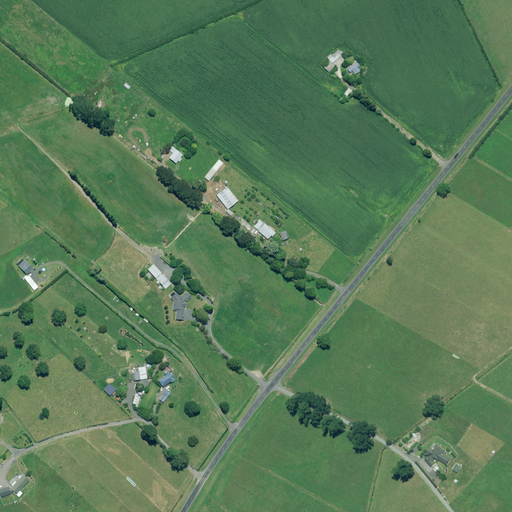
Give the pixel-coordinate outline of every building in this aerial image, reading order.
[(344,54),(339,50),(333,56),(331,54),(327,58),(330,60),(323,66),(329,72),(336,66),(334,64),(338,59),(344,54)] [(361,66),(357,61),(350,67),(350,68),(348,69),(350,73),(353,72),(355,75),(360,71),(358,68),(361,66)] [(183,155),(172,146),(169,150),(173,153),(169,158),(176,164),(178,161),(180,162),(182,159),(180,158),(183,155)] [(224,163),(219,160),(205,177),(209,181),(224,163)] [(238,201),(227,187),(216,195),(227,209),(238,201)] [(275,233),(260,220),(254,227),(258,231),(267,239),(271,236),(272,237),(275,233)] [(289,238),(286,231),(280,234),(283,241),(289,238)] [(32,269),(22,258),(16,264),(26,274),(32,269)] [(171,284),(153,264),(147,270),(158,281),(156,282),(158,284),(159,282),(166,289),(171,284)] [(36,284),(29,276),(27,277),(27,276),(24,278),(32,287),(36,284)] [(180,297),(177,293),(171,298),(173,301),(173,311),(177,311),(176,320),(183,320),(184,308),(186,308),(186,302),(192,297),(187,292),(180,297)] [(147,379),(146,367),(138,368),(139,372),(135,373),(134,370),(132,371),(133,381),(147,379)] [(175,380),(168,371),(164,373),(166,375),(158,381),(163,387),(170,382),(171,383),(175,380)] [(171,394),(167,390),(159,400),(163,403),(171,394)] [(410,449),(412,447),(418,442),(412,435),(405,442),(410,449)] [(431,447),(425,456),(428,458),(428,459),(426,461),(434,467),(437,462),(435,460),(436,459),(440,461),(441,460),(448,465),(452,458),(445,453),(447,450),(439,444),(435,450),(431,447)] [(15,493),(17,495),(24,487),(29,481),(23,475),(11,488),(9,489),(9,487),(0,489),(0,494),(1,497),(15,493)]
